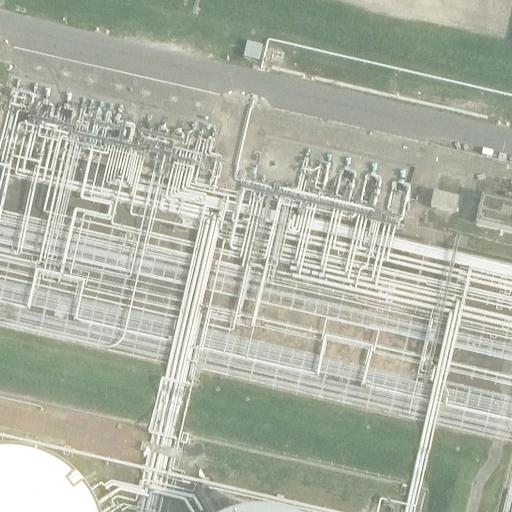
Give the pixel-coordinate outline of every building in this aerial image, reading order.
[(273,152),(264,149),(264,152),(262,153),(257,177),(266,179),(273,152)] [(451,175),(449,187),(486,195),(488,183),(451,175)] [(497,203),(480,199),(474,226),(511,234),(511,191),(501,189),(497,203)] [(455,215),(458,200),(433,195),(430,209),(455,215)] [(0,511),(106,511),(92,480),(44,449),(0,449),(0,511)]
